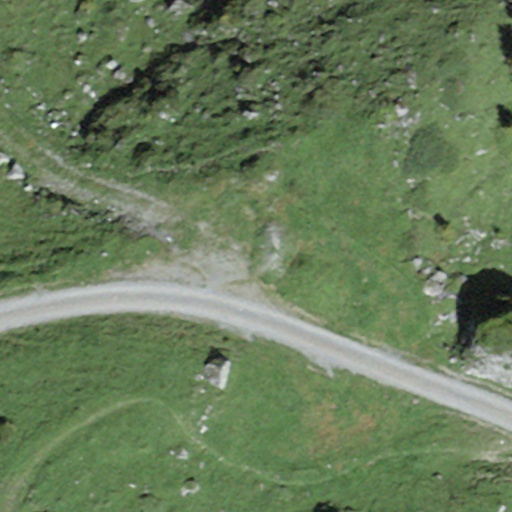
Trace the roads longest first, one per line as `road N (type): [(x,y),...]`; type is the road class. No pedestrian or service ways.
road 1 (track): [(511,421),(192,300),(82,300),(0,318)]
road 2 (track): [(0,126),(54,172),(192,236),(206,263),(210,306)]
